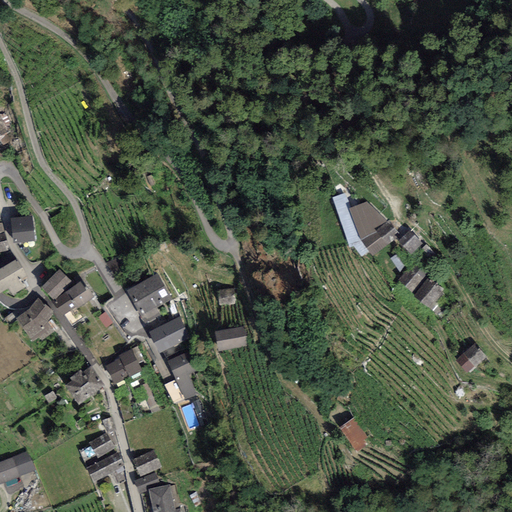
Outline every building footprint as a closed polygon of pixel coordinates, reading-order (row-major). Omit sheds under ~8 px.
[(316,97),(310,85),(297,91),(303,104),(316,97)] [(6,112),(0,114),(0,138),(14,132),(6,112)] [(361,130),(354,118),(343,124),(350,136),(361,130)] [(386,222),(367,201),(349,207),(361,240),(374,257),(400,234),(389,220),(386,222)] [(32,216),(11,217),(13,241),(34,239),(32,216)] [(422,243),(410,230),(398,240),(410,254),(422,243)] [(435,254),(425,245),(417,254),(427,263),(435,254)] [(26,275),(16,257),(0,266),(0,290),(7,286),(12,295),(27,286),(22,278),(26,275)] [(427,275),(413,262),(398,278),(412,291),(427,275)] [(72,281),(59,268),(42,285),(54,298),(72,281)] [(171,298),(158,273),(127,289),(140,315),(171,298)] [(443,289),(428,276),(413,294),(428,307),(443,289)] [(92,296),(81,280),(52,300),(63,316),(92,296)] [(233,287),(216,289),(219,306),(236,304),(233,287)] [(53,310),(38,297),(29,308),(17,317),(29,336),(43,327),(53,310)] [(106,311),(100,315),(107,325),(113,321),(106,311)] [(166,324),(150,332),(159,351),(176,342),(166,324)] [(245,326),(216,330),(218,350),(248,346),(245,326)] [(485,356),(474,343),(455,359),(466,372),(485,356)] [(142,370),(132,348),(119,354),(121,357),(106,364),(114,383),(142,370)] [(189,348),(166,359),(185,398),(197,392),(189,374),(200,369),(189,348)] [(103,383),(90,365),(66,383),(79,401),(103,383)] [(353,417),(340,426),(357,451),(368,444),(365,440),(368,438),(353,417)] [(90,442),(97,456),(114,447),(107,433),(90,442)] [(154,450),(132,458),(138,475),(160,467),(154,450)] [(28,451),(0,461),(0,482),(35,470),(28,451)] [(117,453),(88,466),(94,480),(120,468),(119,466),(123,464),(117,453)] [(156,473),(140,478),(144,489),(160,484),(156,473)] [(172,484),(148,488),(152,511),(183,511),(183,508),(177,509),(172,484)]
